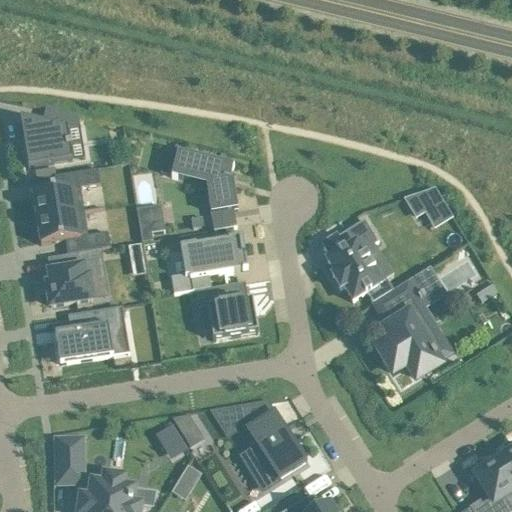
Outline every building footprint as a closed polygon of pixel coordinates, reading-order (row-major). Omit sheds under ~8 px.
[(80,130),(78,119),(46,111),(45,113),(48,113),(45,125),(20,120),(29,170),(73,163),(71,150),(73,150),(72,144),(70,145),(67,131),(79,129),(79,131),(80,130)] [(178,155),(172,180),(177,181),(178,180),(188,183),(189,179),(207,184),(209,193),(208,194),(212,217),(238,213),(234,189),(231,189),(232,184),(235,185),(236,183),(227,181),(229,170),(233,171),(234,168),(230,167),(231,164),(209,159),(208,162),(178,155)] [(57,193),(33,197),(37,222),(85,214),(83,207),(81,191),(100,187),(98,172),(55,179),(56,185),(57,193)] [(435,192),(410,207),(418,220),(443,205),(435,192)] [(160,207),(137,211),(139,228),(142,246),(153,244),(152,236),(165,234),(160,207)] [(85,214),(37,222),(41,247),(65,244),(68,258),(89,254),(111,250),(108,235),(88,238),(85,214)] [(346,252),(328,264),(336,277),(332,280),(341,293),(345,291),(353,305),(367,296),(373,306),(391,294),(393,293),(386,281),(381,284),(374,274),(375,273),(372,267),(370,268),(368,264),(370,263),(366,258),(364,259),(363,256),(379,245),(365,223),(338,240),(346,252)] [(191,250),(185,251),(190,279),(192,294),(195,294),(211,291),(209,280),(233,276),(233,275),(248,273),(244,247),(241,247),(240,243),(243,243),(243,241),(228,243),(228,244),(210,247),(208,239),(193,241),(194,248),(191,248),(191,250)] [(52,287),(48,288),(51,309),(93,302),(89,282),(102,280),(99,262),(91,263),(89,254),(68,258),(57,259),(59,274),(51,276),(52,287)] [(392,355),(384,360),(394,376),(408,367),(417,382),(440,367),(435,360),(437,359),(434,354),(432,355),(428,348),(441,340),(427,319),(425,320),(422,315),(420,312),(445,297),(435,281),(432,283),(430,279),(433,278),(428,271),(393,293),(391,294),(398,305),(407,319),(386,332),(392,342),(386,346),(392,355)] [(211,291),(195,294),(199,313),(208,311),(213,343),(259,336),(253,302),(240,305),(237,287),(211,291)] [(484,292),(476,297),(482,306),(490,301),(484,292)] [(81,332),(55,336),(61,368),(114,359),(109,330),(125,327),(123,310),(78,317),(81,332)] [(251,452),(272,486),(307,464),(276,415),(255,428),(243,408),(214,413),(228,435),(245,425),(259,447),(251,452)] [(188,419),(172,422),(183,439),(195,431),(188,419)] [(83,442),(56,443),(57,487),(84,487),(83,442)] [(511,454),(476,478),(488,498),(469,510),(470,511),(511,511),(504,500),(511,494),(511,454)] [(188,469),(180,481),(193,489),(201,477),(188,469)] [(82,499),(79,511),(140,511),(141,508),(132,507),(134,491),(123,489),(124,481),(105,478),(104,487),(92,485),(90,501),(82,499)] [(334,511),(330,505),(318,511),(314,511),(307,500),(288,511),(334,511)]
